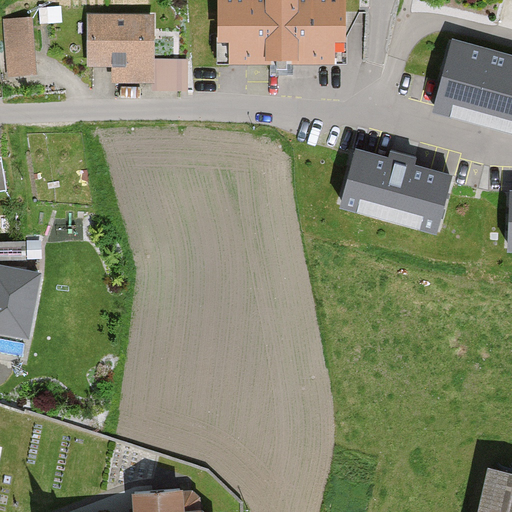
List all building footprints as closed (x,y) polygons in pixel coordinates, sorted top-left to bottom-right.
[(340,56),(340,0),(218,0),(219,56),(340,56)] [(162,15),(96,16),(97,66),(116,66),(116,87),(162,86),(162,15)] [(36,17),(5,20),(10,77),(42,73),(36,17)] [(511,60),(450,44),(433,106),(511,128),(511,60)] [(450,178),(355,153),(342,202),(436,227),(450,178)] [(5,156),(0,156),(0,191),(11,190),(5,156)] [(0,323),(27,328),(38,269),(0,261),(0,323)] [(511,511),(511,466),(503,464),(490,511),(511,511)] [(332,472),(326,511),(364,511),(369,477),(332,472)] [(151,511),(226,511),(221,507),(208,508),(207,489),(150,493),(151,511)]
